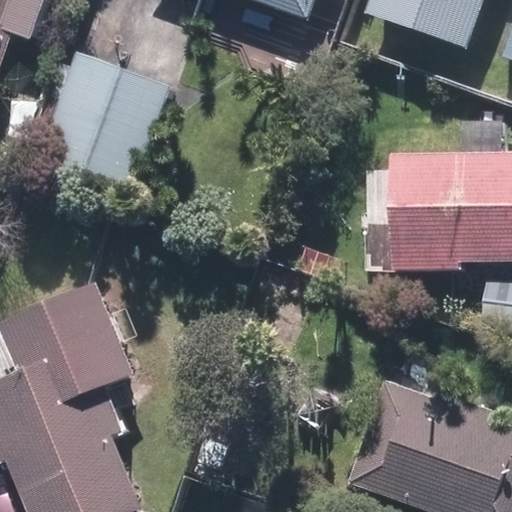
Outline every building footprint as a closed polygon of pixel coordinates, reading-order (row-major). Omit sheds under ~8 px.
[(32,56),(49,0),(0,0),(0,76),(9,49),(32,56)] [(487,0),(380,0),(380,1),(476,34),(487,0)] [(183,94),(99,57),(61,143),(145,180),(183,94)] [(511,159),(405,163),(408,262),(511,259),(511,159)] [(110,284),(20,317),(40,373),(0,387),(0,434),(6,451),(28,443),(52,511),(94,511),(152,491),(111,379),(141,368),(110,284)] [(511,511),(511,417),(392,373),(356,469),(469,511),(511,511)]
